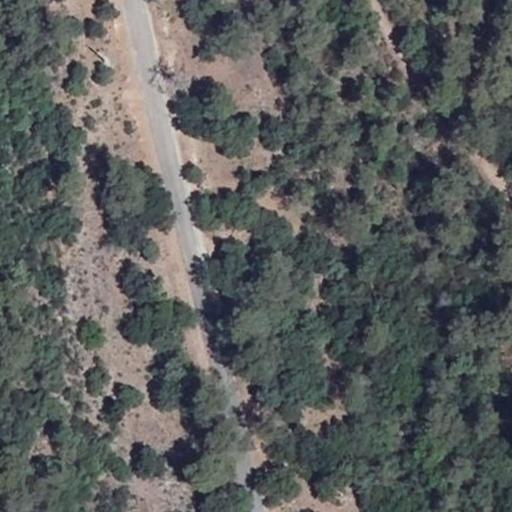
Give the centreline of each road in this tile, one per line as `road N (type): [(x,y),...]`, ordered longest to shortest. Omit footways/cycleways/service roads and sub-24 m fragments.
road 1 (unclassified): [(138,0),(268,511)]
road 2 (track): [(366,0),(395,55),(511,194)]
